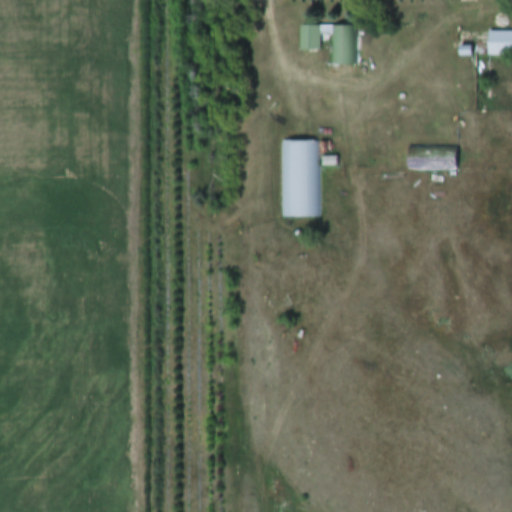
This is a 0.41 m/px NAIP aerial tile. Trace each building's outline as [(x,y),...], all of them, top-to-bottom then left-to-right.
[(479,0),(463,0),(463,13),(479,13),(479,0)] [(358,65),(358,26),(304,26),(304,52),(324,52),(324,35),(335,35),(335,65),(358,65)] [(511,32),(492,32),(492,57),(511,57),(511,32)] [(282,142),(282,218),(321,218),(321,142),(282,142)] [(461,148),(412,148),(412,171),(461,171),(461,148)]
